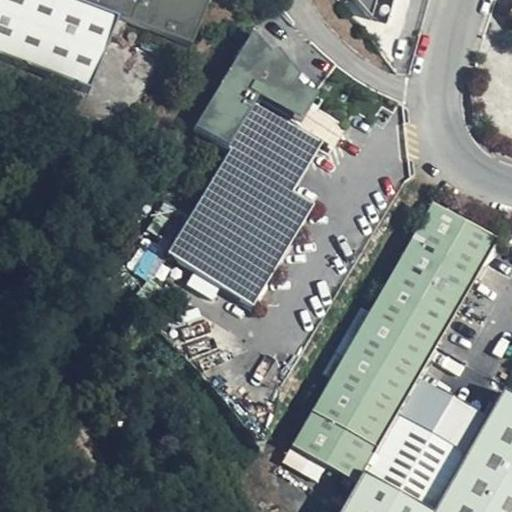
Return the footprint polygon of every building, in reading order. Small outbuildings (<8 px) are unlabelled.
[(70,0),(0,0),(0,57),(92,94),(121,20),(70,0)] [(191,47),(209,0),(70,0),(121,20),(191,47)] [(213,0),(209,0),(191,47),(194,49),(213,0)] [(196,130),(213,141),(257,36),(255,33),(196,130)] [(292,123),(310,93),(299,87),(274,56),(257,36),(213,141),(232,153),(193,218),(175,248),(169,258),(254,310),(317,207),(295,193),(326,142),(301,128),(292,123)] [(274,56),(299,87),(302,79),(280,52),(274,56)] [(319,99),(310,93),(292,123),(301,128),(319,99)] [(150,232),(169,244),(189,215),(168,202),(150,232)] [(292,448),(359,487),(365,477),(500,242),(434,205),(292,448)] [(193,218),(189,215),(169,244),(175,248),(193,218)] [(428,511),(365,477),(359,487),(344,511),(511,511),(511,396),(506,393),(437,511),(428,511)]
